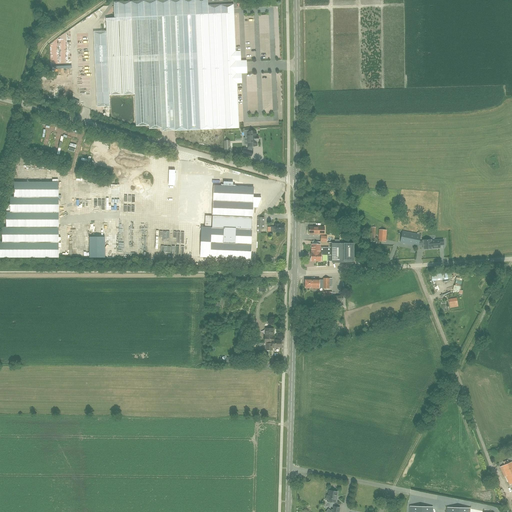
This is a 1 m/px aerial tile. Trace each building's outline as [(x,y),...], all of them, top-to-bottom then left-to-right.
[(107,44),(94,45),(95,64),(108,64),(109,96),(134,95),(136,127),(149,126),(149,130),(162,129),(162,132),(200,130),(239,129),(237,92),(237,84),(235,51),(234,13),(114,18),(106,19),(106,31),(107,44)] [(251,156),(253,151),(251,151),(252,148),(252,146),(254,146),(254,145),(256,145),(256,141),(257,141),(257,137),(256,137),(256,133),(251,133),(250,130),(245,130),(245,138),(247,138),(248,146),(248,148),(247,150),(244,149),(242,154),(251,156)] [(10,213),(6,213),(6,228),(2,228),(2,243),(0,243),(0,258),(58,258),(58,183),(14,183),(14,198),(10,198),(10,213)] [(212,227),(211,258),(250,259),(252,229),(251,229),(252,218),(252,208),(257,208),(261,198),(253,197),(253,187),(214,186),(212,216),(212,227)] [(385,242),(386,230),(379,230),(378,241),(385,242)] [(165,232),(165,238),(169,238),(169,239),(173,239),(173,231),(168,231),(168,232),(165,232)] [(431,249),(431,248),(431,241),(430,240),(423,241),(423,242),(419,242),(420,235),(402,231),(400,243),(418,247),(418,245),(423,245),(423,250),(431,249)] [(105,258),(105,238),(90,238),(90,258),(105,258)] [(439,248),(439,245),(443,245),(443,240),(431,241),(431,248),(439,248)] [(311,261),(321,261),(322,255),(327,255),(327,261),(353,262),(354,243),(332,243),(331,247),(331,251),(311,251),(311,252),(311,261)] [(329,288),(329,278),(323,278),(323,280),(319,280),(305,279),(305,288),(319,288),(323,288),(329,288)] [(331,297),(332,306),(344,305),(343,296),(331,297)] [(449,300),(451,308),(459,307),(458,298),(449,300)] [(266,350),(270,350),(272,350),(272,348),(277,348),(277,347),(281,347),(281,341),(274,340),(274,336),(273,336),(273,329),(265,328),(265,336),(264,336),(264,343),(260,343),(260,349),(266,349),(266,350)] [(506,465),(501,467),(503,471),(502,472),(503,475),(505,475),(506,477),(509,485),(511,483),(511,462),(509,463),(508,461),(504,462),(506,465)] [(327,495),(326,500),(327,500),(327,501),(326,507),(333,508),(334,507),(335,503),(337,492),(329,490),(328,495),(327,495)]
